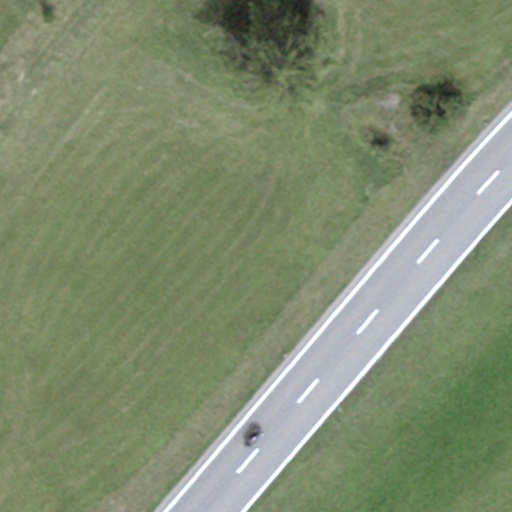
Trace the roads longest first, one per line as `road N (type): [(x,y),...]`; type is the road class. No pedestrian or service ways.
road 1 (secondary): [(511,160),(208,511)]
road 2 (track): [(117,0),(0,149)]
